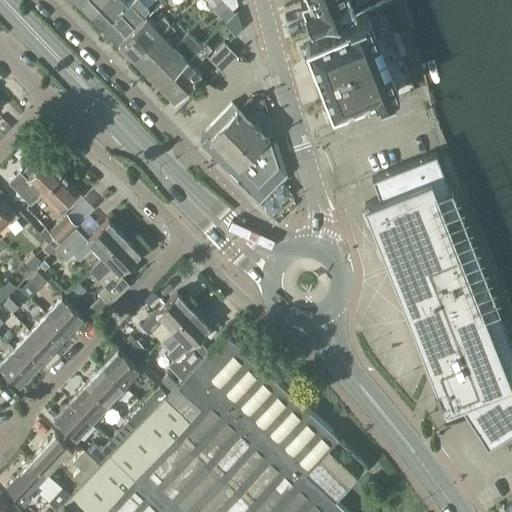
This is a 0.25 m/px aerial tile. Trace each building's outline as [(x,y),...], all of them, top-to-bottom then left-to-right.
[(79,0),(91,12),(103,0),(79,0)] [(103,25),(128,0),(103,0),(91,12),(103,25)] [(128,0),(103,25),(115,37),(148,5),(143,0),(128,0)] [(207,0),(208,1),(202,6),(206,10),(211,5),(216,0),(207,0)] [(216,0),(211,5),(223,18),(233,9),(223,0),(216,0)] [(301,0),(305,10),(303,10),(310,27),(353,9),(349,0),(301,0)] [(146,14),(119,41),(133,55),(169,20),(181,9),(174,2),(162,14),(154,23),(146,14)] [(146,69),(173,42),(166,35),(175,26),(169,20),(133,55),(146,69)] [(173,42),(146,69),(159,82),(201,42),(195,36),(188,27),(173,42)] [(366,37),(308,57),(322,100),(380,79),(382,85),(397,81),(379,28),(366,32),(366,37)] [(201,42),(159,82),(174,97),(200,71),(194,64),(202,57),(201,56),(211,46),(204,39),(201,42)] [(208,56),(221,68),(236,53),(224,40),(208,56)] [(211,135),(203,143),(256,202),(284,175),(275,137),(270,138),(248,116),(257,108),(247,98),(239,107),(239,106),(238,107),(232,101),(205,127),(211,134),(210,134),(211,135)] [(511,343),(450,188),(435,150),(372,175),(379,195),(364,201),(380,241),(445,405),(459,399),(487,443),(511,427),(511,343)] [(26,176),(15,187),(31,203),(42,192),(60,173),(55,167),(56,166),(47,156),(46,157),(41,152),(21,171),(26,176)] [(60,173),(42,192),(56,206),(55,207),(55,208),(56,207),(61,212),(80,194),(75,189),(77,187),(67,178),(66,179),(60,173)] [(0,204),(0,224),(9,216),(13,220),(19,215),(15,211),(4,199),(0,203),(1,204),(0,204)] [(55,233),(50,239),(55,245),(56,244),(75,225),(77,224),(66,213),(50,228),(55,233)] [(75,225),(56,244),(68,257),(74,251),(80,257),(94,244),(102,253),(123,233),(107,216),(86,236),(75,225)] [(46,224),(40,231),(49,240),(50,239),(55,233),(50,228),(46,224)] [(123,233),(102,253),(104,255),(90,268),(105,284),(99,291),(110,302),(129,281),(119,271),(140,250),(123,233)] [(48,252),(55,245),(50,239),(49,240),(42,245),(48,252)] [(32,250),(23,259),(31,268),(32,267),(41,258),(32,250)] [(36,287),(45,278),(36,270),(28,279),(36,287)] [(16,283),(9,277),(0,287),(6,294),(16,283)] [(172,327),(194,307),(177,290),(156,309),(156,310),(142,323),(148,330),(162,316),(172,327)] [(44,311),(65,331),(82,313),(61,293),(44,311)] [(4,305),(10,311),(18,302),(12,297),(4,305)] [(194,307),(172,327),(182,337),(167,351),(173,357),(167,363),(180,377),(208,348),(197,336),(210,324),(194,307)] [(65,331),(44,311),(28,328),(49,348),(65,331)] [(49,348),(28,328),(12,345),(34,365),(49,348)] [(347,511),(333,498),(368,461),(338,433),(337,434),(226,330),(208,348),(180,377),(79,482),(51,511),(347,511)] [(147,348),(136,337),(127,345),(138,356),(147,348)] [(34,365),(12,345),(0,358),(0,365),(18,382),(34,365)] [(117,346),(100,364),(122,384),(139,365),(117,346)] [(100,364),(85,381),(106,400),(114,392),(119,397),(125,390),(120,385),(122,384),(100,364)] [(158,377),(169,388),(176,381),(165,370),(158,377)] [(68,398),(90,418),(106,400),(85,381),(68,398)] [(142,403),(149,409),(166,392),(159,386),(142,403)] [(90,418),(68,398),(52,415),(74,435),(90,418)] [(126,420),(133,426),(149,409),(142,403),(126,420)] [(133,426),(126,420),(110,436),(117,443),(133,426)] [(30,457),(44,470),(48,473),(72,446),(55,430),(30,457)] [(94,439),(85,448),(99,462),(109,451),(100,442),(98,444),(94,439)] [(84,447),(73,460),(80,467),(73,474),(80,481),(99,462),(85,448),(84,447)] [(6,483),(24,500),(34,488),(55,508),(69,493),(48,473),(44,470),(30,457),(6,483)] [(511,511),(511,498),(502,505),(507,511),(511,511)]
